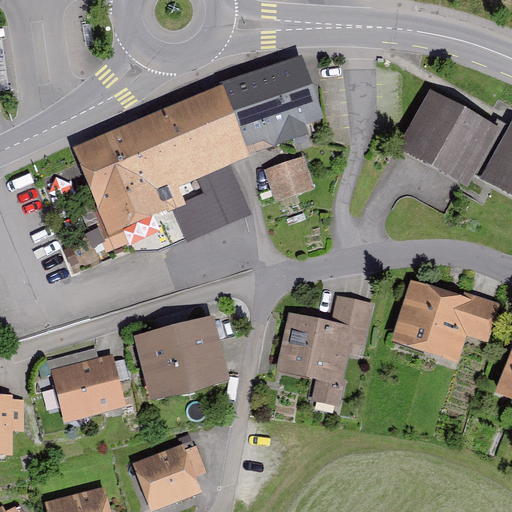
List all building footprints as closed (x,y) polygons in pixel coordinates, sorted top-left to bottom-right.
[(236,86),(238,91),(262,149),(336,122),(314,60),(236,86)] [(238,91),(92,152),(127,236),(200,206),(194,191),(267,161),(262,149),(238,91)] [(511,131),(442,92),(410,150),(479,188),(511,131)] [(511,145),(493,180),(511,190),(511,145)] [(315,157),(276,171),(288,205),(327,191),(315,157)] [(506,306),(418,282),(400,348),(471,367),(479,339),(495,344),(506,306)] [(338,320),(298,313),(287,372),(349,383),(357,340),(372,342),(379,303),(343,296),(338,320)] [(229,319),(150,341),(168,406),(247,384),(229,319)] [(0,361),(10,358),(6,344),(0,345),(0,361)] [(130,352),(64,369),(78,423),(144,406),(130,352)] [(25,395),(0,394),(0,456),(26,457),(25,395)] [(196,443),(144,463),(163,511),(215,491),(196,443)] [(123,511),(117,487),(59,502),(61,511),(123,511)]
